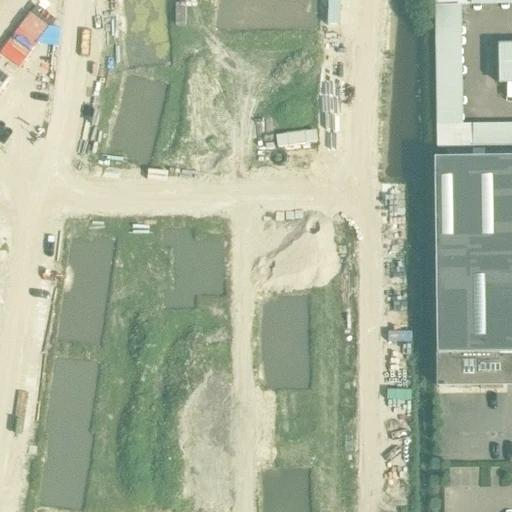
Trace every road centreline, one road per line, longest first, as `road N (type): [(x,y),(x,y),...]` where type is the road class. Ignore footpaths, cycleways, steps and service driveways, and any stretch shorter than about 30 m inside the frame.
road 1 (residential): [(243,511),(241,200)]
road 2 (residential): [(366,0),(351,178),(321,198),(241,200)]
road 3 (residential): [(30,201),(0,419)]
road 4 (residential): [(241,200),(30,201)]
road 5 (unknown): [(511,1),(481,11),(471,45),(483,90),(511,102)]
